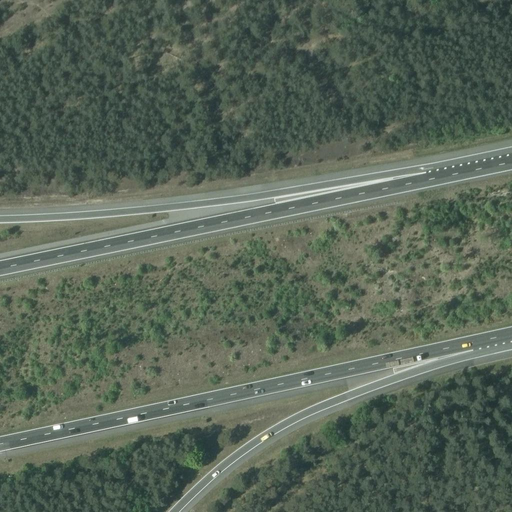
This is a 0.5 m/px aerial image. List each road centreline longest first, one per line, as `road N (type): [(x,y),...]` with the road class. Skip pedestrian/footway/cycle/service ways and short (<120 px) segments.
road 1 (motorway): [(0,444),(484,341)]
road 2 (motorway): [(434,178),(0,268)]
road 3 (motorway): [(434,178),(0,219)]
road 4 (motorway): [(175,511),(225,464),(309,411),(458,359),(484,341)]
